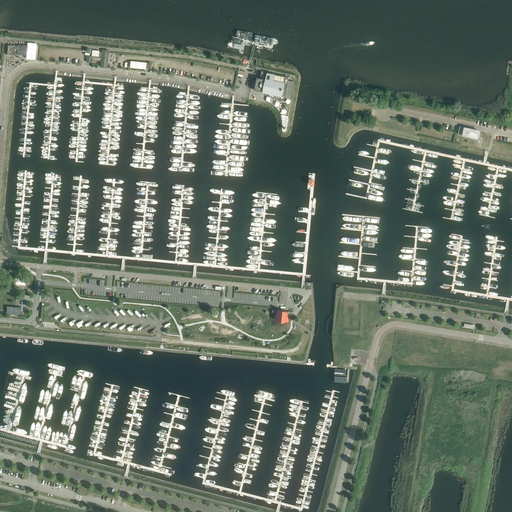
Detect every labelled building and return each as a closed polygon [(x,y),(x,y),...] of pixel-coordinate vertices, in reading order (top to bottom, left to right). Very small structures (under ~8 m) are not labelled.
[(8,45),(7,54),(19,56),(18,58),(22,58),(23,55),(27,55),(26,58),(35,59),(35,54),(36,48),(36,45),(37,43),(28,43),(28,46),(18,45),(18,46),(8,45)] [(102,50),(102,52),(99,52),(99,51),(92,50),(91,57),(102,58),(101,67),(107,67),(109,50),(102,50)] [(255,82),(254,89),(268,92),(268,94),(268,96),(270,96),(274,97),(280,98),(284,99),(289,77),(285,77),(263,71),(261,79),(256,78),(255,82)] [(477,140),(479,132),(464,129),(463,136),(477,140)] [(13,287),(13,288),(24,289),(25,288),(25,287),(25,278),(20,277),(14,277),(13,287)] [(21,315),(22,307),(15,307),(7,306),(6,313),(21,315)] [(286,322),(287,312),(276,310),(275,321),(286,322)]
